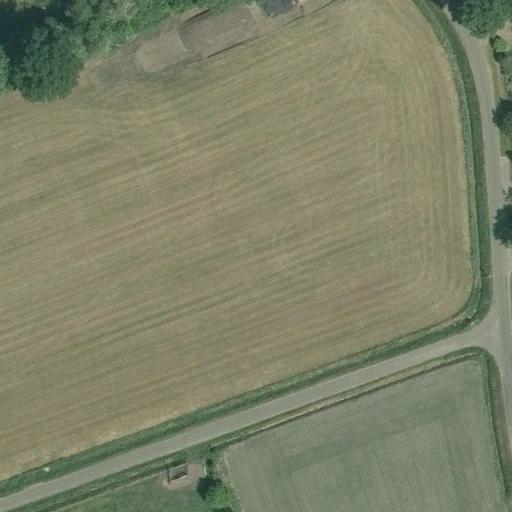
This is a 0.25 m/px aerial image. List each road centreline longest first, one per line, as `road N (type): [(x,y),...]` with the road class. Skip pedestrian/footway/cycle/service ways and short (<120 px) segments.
road 1 (unclassified): [(0,500),(504,328)]
road 2 (unclassified): [(504,328),(487,104),(478,61),(447,0)]
